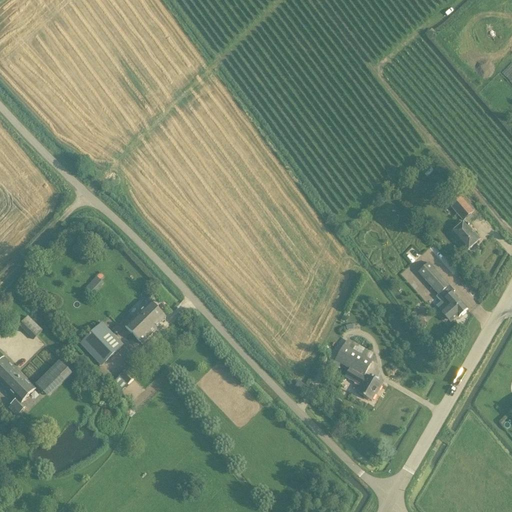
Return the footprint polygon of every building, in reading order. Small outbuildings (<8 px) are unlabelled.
[(430,167),(422,173),(427,178),(434,172),(430,167)] [(463,222),(474,212),(459,197),(449,206),(463,222)] [(466,252),(480,240),(464,223),(451,235),(466,252)] [(438,296),(438,295),(448,306),(442,310),(452,321),(457,316),(458,317),(467,309),(453,294),(453,293),(455,292),(449,286),(449,285),(440,275),(439,275),(435,271),(434,272),(428,266),(418,274),(422,279),(423,278),(428,285),(438,296)] [(85,289),(93,297),(104,285),(96,277),(85,289)] [(150,303),(125,327),(141,344),(156,330),(155,329),(165,318),(150,303)] [(426,324),(419,316),(413,321),(419,329),(426,324)] [(28,317),(19,326),(33,341),(42,331),(28,317)] [(101,367),(123,345),(102,323),(80,344),(101,367)] [(478,351),(485,337),(480,335),(473,348),(478,351)] [(343,345),(334,361),(350,369),(345,378),(361,386),(357,393),(371,401),(377,391),(378,392),(381,385),(364,375),(372,361),(361,355),(364,350),(346,340),(343,345)] [(30,385),(4,359),(0,363),(0,382),(11,395),(16,399),(12,404),(10,406),(19,415),(25,409),(21,405),(35,390),(30,385)] [(48,398),(72,375),(60,362),(35,386),(48,398)] [(119,377),(120,377),(115,382),(122,389),(126,385),(127,386),(135,378),(127,369),(119,377)]
